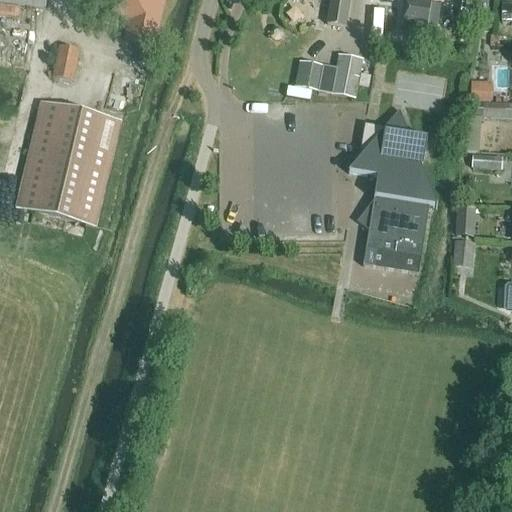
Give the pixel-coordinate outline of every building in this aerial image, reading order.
[(44,0),(0,0),(0,7),(43,11),(44,0)] [(107,0),(104,15),(120,19),(120,21),(128,23),(123,41),(142,46),(137,66),(148,69),(164,0),(107,0)] [(286,0),(303,3),(303,0),(317,0),(317,1),(329,2),(326,27),(344,29),(348,0),(286,0)] [(430,5),(430,4),(404,0),(399,33),(425,37),(425,32),(435,33),(439,6),(430,5)] [(461,5),(459,19),(471,21),(473,6),(461,5)] [(511,6),(500,6),(500,25),(511,25),(511,6)] [(277,28),(275,28),(274,28),(273,28),(272,29),(271,30),(270,30),(269,31),(269,32),(268,34),(268,35),(268,36),(269,37),(269,38),(270,39),(271,40),(272,41),(273,41),(274,42),(275,42),(277,42),(278,41),(279,41),(280,40),(281,39),(281,38),(282,37),(282,36),(282,35),(282,34),(282,32),(281,31),(281,30),(280,30),(279,29),(278,28),(277,28)] [(72,83),(78,52),(59,48),(52,79),(72,83)] [(357,86),(362,62),(336,57),(334,70),(297,63),(292,89),(354,101),(357,86)] [(367,88),(369,78),(359,76),(357,86),(367,88)] [(491,105),(492,85),(470,84),(470,104),(491,105)] [(94,229),(120,125),(40,105),(15,210),(94,229)] [(469,120),(480,121),(511,121),(511,106),(469,105),(469,120)] [(416,277),(428,206),(434,207),(434,208),(436,208),(420,166),(422,166),(426,139),(408,137),(400,114),(398,114),(384,130),(364,127),(359,159),(361,159),(347,175),(348,176),(349,175),(377,180),(362,269),(416,277)] [(500,160),(471,159),(470,172),(500,173),(500,160)] [(473,240),(475,210),(457,209),(455,239),(473,240)] [(474,246),(453,244),(450,269),(471,271),(474,246)] [(511,286),(506,286),(503,289),(502,312),(504,315),(511,315),(511,286)]
